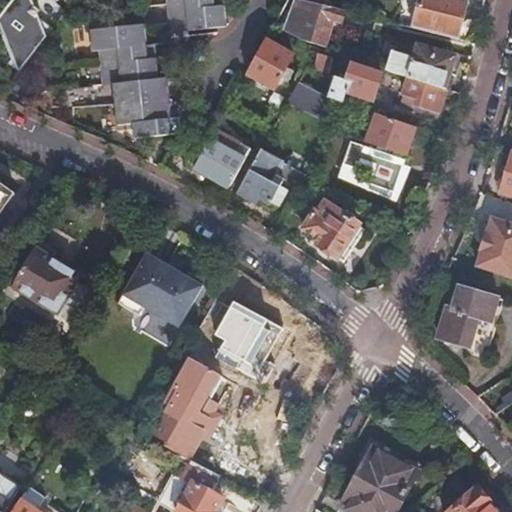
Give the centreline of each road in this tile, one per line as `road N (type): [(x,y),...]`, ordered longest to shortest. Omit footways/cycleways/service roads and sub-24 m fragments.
road 1 (residential): [(378,341),(206,224),(0,128)]
road 2 (residential): [(509,0),(499,56),(449,191),(378,341)]
road 3 (residential): [(378,341),(282,511)]
road 4 (residential): [(378,341),(511,469)]
